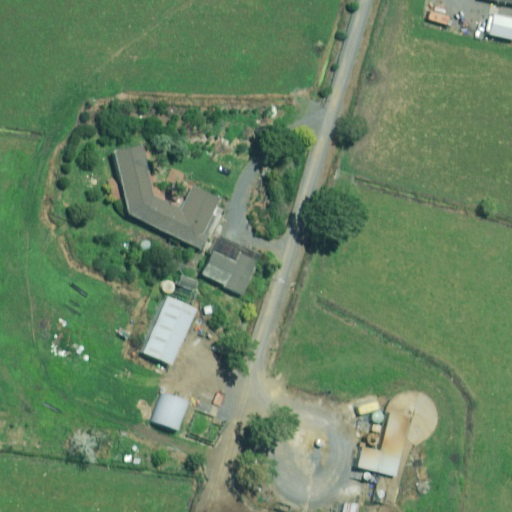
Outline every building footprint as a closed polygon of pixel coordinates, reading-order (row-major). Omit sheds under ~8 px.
[(511,19),(491,14),(487,35),(511,40),(511,19)] [(149,192),(139,145),(113,151),(127,215),(197,249),(210,222),(205,219),(217,195),(189,181),(177,206),(149,192)] [(237,246),(216,236),(198,275),(241,295),(257,262),(235,251),(237,246)] [(197,281),(180,275),(177,286),(194,292),(197,281)] [(174,284),(164,281),(160,292),(171,295),(174,284)] [(193,310),(165,297),(140,353),(168,366),(193,310)] [(187,404),(164,395),(153,423),(176,432),(187,404)] [(386,406),(374,453),(357,449),(352,468),(391,477),(392,471),(407,411),(386,406)] [(203,416),(194,413),(187,433),(197,436),(203,416)] [(356,511),(358,505),(344,503),(342,511),(356,511)]
